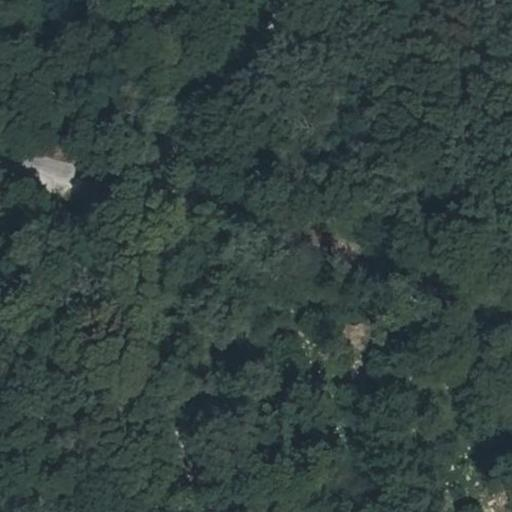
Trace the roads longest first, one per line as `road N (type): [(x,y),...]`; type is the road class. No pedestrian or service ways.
road 1 (unclassified): [(0,166),(511,347)]
road 2 (track): [(285,0),(165,131),(87,192),(0,306)]
